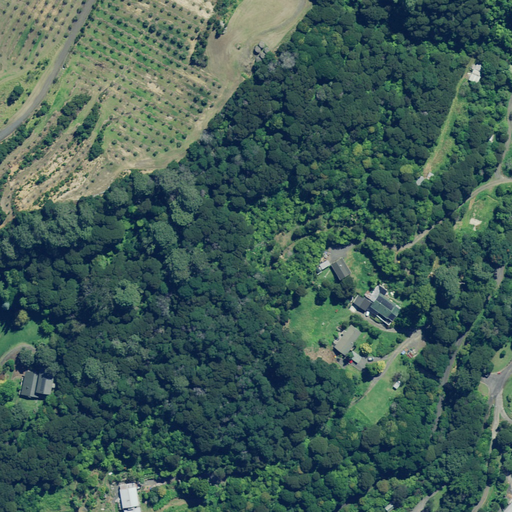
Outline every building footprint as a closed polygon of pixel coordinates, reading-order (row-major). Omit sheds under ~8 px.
[(486,64),(478,60),(469,81),(477,85),(486,64)] [(425,178),(421,176),(417,185),(421,187),(425,178)] [(487,203),(477,199),(474,208),(483,212),(487,203)] [(484,217),(477,215),(475,220),(471,218),(467,229),(478,233),(484,217)] [(352,273),(342,258),(331,265),(340,280),(352,273)] [(330,265),(327,260),(319,265),(322,270),(330,265)] [(380,293),(371,306),(393,321),(402,309),(380,293)] [(361,333),(351,325),(335,348),(345,355),(361,333)] [(50,394),(56,367),(41,364),(39,372),(26,370),(21,394),(38,398),(39,392),(50,394)] [(140,488),(139,482),(119,485),(122,508),(124,507),(124,511),(139,511),(136,489),(140,488)] [(388,511),(395,507),(391,502),(384,507),(387,511),(388,511)] [(511,511),(511,502),(503,511),(511,511)]
